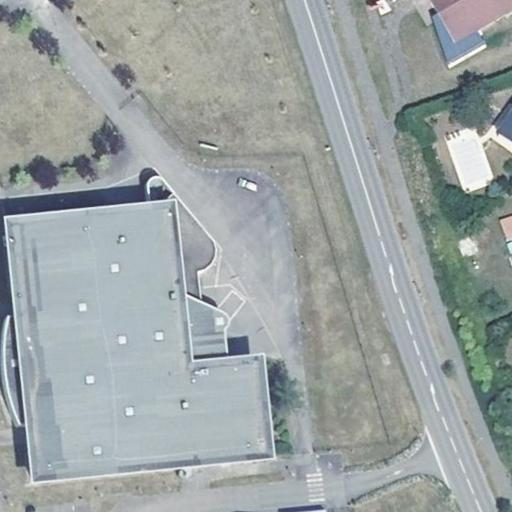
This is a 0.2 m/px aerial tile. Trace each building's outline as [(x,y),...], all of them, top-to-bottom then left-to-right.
[(433,22),(446,67),(481,47),(473,33),(511,10),(511,0),(433,0),(430,2),(439,18),(433,22)] [(511,112),(497,133),(511,144),(511,112)] [(183,210),(158,179),(156,179),(153,180),(146,183),(145,188),(148,214),(183,210)] [(5,319),(1,343),(1,377),(7,404),(12,420),(16,428),(27,427),(33,480),(261,458),(251,367),(223,368),(211,369),(208,335),(220,335),(223,332),(225,326),(224,319),(200,306),(191,303),(189,276),(196,276),(204,273),(211,265),(214,256),(212,244),(183,210),(148,214),(103,218),(7,229),(13,281),(17,319),(5,319)] [(200,306),(196,276),(189,276),(191,303),(200,306)] [(223,368),(220,335),(208,335),(211,369),(223,368)]
